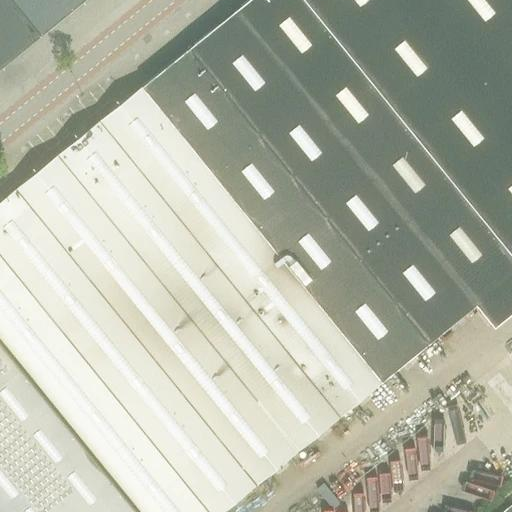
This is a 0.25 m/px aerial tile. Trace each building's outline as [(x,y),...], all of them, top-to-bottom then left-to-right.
[(0,0),(0,66),(42,32),(81,0),(0,0)] [(0,507),(4,511),(217,511),(431,338),(476,302),(494,324),(511,309),(511,0),(247,0),(240,7),(192,45),(0,200),(0,507)] [(511,337),(502,343),(511,364),(511,337)] [(384,447),(400,438),(394,427),(378,436),(384,447)] [(371,449),(340,470),(349,483),(380,463),(371,449)] [(376,511),(383,508),(371,489),(332,511),(376,511)] [(511,511),(511,499),(496,511),(511,511)]
